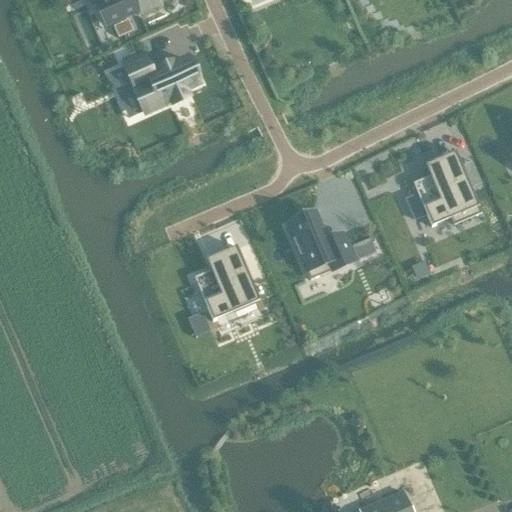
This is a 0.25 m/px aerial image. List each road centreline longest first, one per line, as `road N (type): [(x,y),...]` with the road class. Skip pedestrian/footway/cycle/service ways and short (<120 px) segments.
road 1 (residential): [(511,68),(318,165),(292,166)]
road 2 (residential): [(292,166),(210,0)]
road 3 (residential): [(173,233),(268,193),(292,166)]
